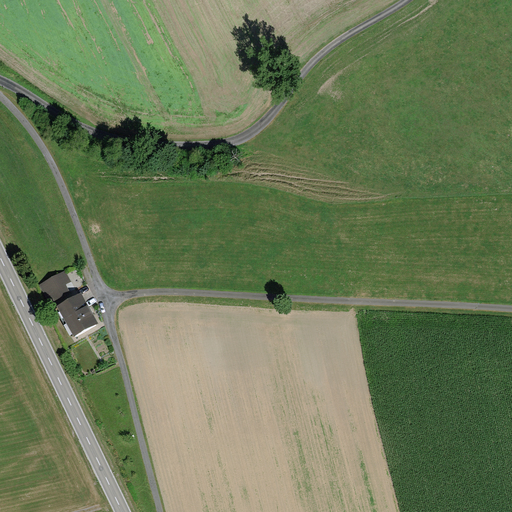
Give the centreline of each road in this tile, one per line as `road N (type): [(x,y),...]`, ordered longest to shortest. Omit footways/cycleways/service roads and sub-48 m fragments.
road 1 (track): [(0,82),(95,132),(158,143),(231,140),(268,117),(355,29),(407,0)]
road 2 (track): [(104,301),(223,289),(511,307)]
road 3 (secondary): [(121,511),(0,258)]
road 4 (track): [(104,301),(50,159),(0,92)]
road 5 (track): [(159,511),(104,301)]
